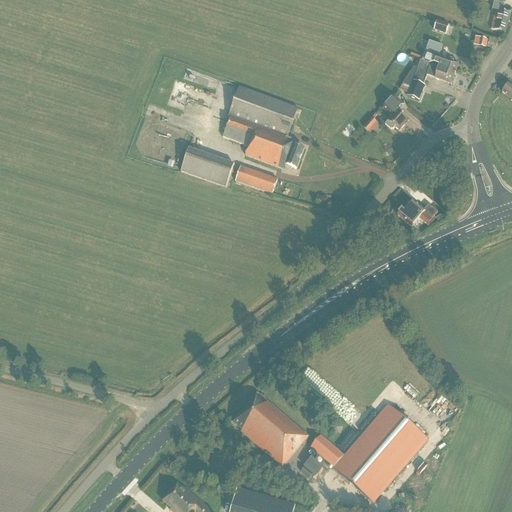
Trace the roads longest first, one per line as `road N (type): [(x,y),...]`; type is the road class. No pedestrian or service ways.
road 1 (unclassified): [(181,388),(302,288),(429,144),(473,130)]
road 2 (secondary): [(194,405),(302,318),(373,274)]
road 3 (unclassified): [(153,415),(0,368)]
road 4 (secondary): [(93,511),(194,405)]
road 5 (unclassified): [(62,511),(153,415)]
road 6 (secondary): [(489,219),(373,274)]
